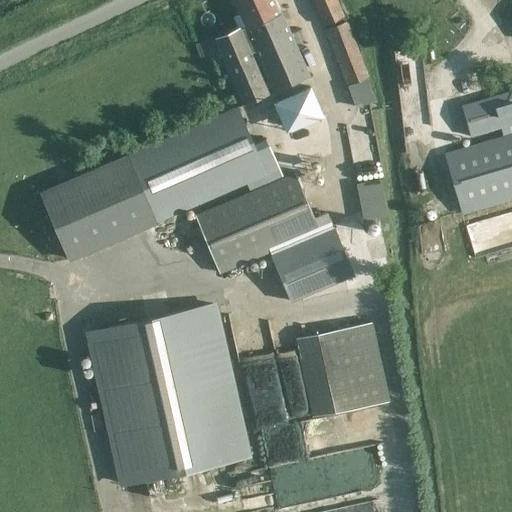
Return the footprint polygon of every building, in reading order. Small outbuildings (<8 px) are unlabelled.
[(233,0),(245,28),(255,51),(274,92),(309,76),(275,0),(233,0)] [(313,0),(324,25),(345,17),(337,0),(313,0)] [(356,107),(374,100),(367,78),(369,77),(347,21),(326,29),(356,107)] [(255,51),(245,28),(240,30),(216,39),(244,105),(268,94),(250,53),(255,51)] [(401,60),(403,117),(428,116),(426,59),(401,60)] [(314,83),(275,98),(287,130),(326,114),(314,83)] [(463,212),(511,197),(511,90),(462,105),(471,136),(501,127),(504,136),(445,153),(463,212)] [(71,259),(267,173),(238,107),(42,193),(71,259)] [(195,215),(219,272),(319,230),(295,173),(195,215)] [(363,220),(386,216),(379,179),(356,184),(363,220)] [(332,224),(319,230),(270,251),(291,301),(353,274),(332,224)] [(123,483),(247,455),(214,304),(89,331),(123,483)] [(370,322),(339,329),(296,338),(313,416),(387,400),(370,322)]
